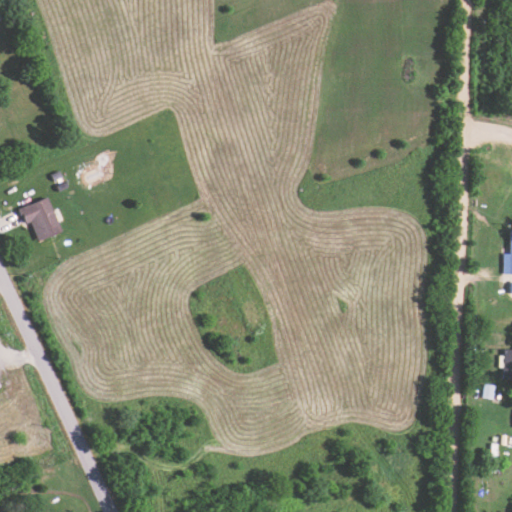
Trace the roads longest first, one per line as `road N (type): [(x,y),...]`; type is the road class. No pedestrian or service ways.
road 1 (residential): [(453,511),(471,0)]
road 2 (residential): [(112,511),(0,277)]
